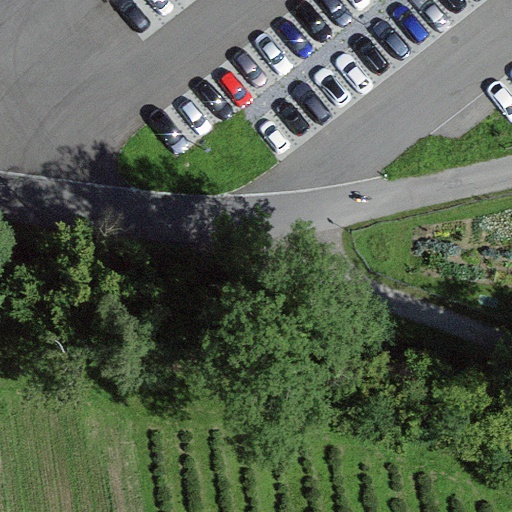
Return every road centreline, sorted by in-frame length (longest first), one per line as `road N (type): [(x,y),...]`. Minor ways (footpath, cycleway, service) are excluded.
road 1 (residential): [(511,168),(253,229),(179,230),(0,205)]
road 2 (track): [(511,342),(253,229)]
